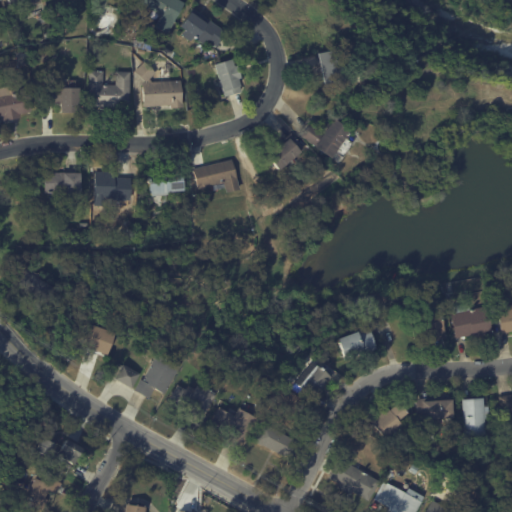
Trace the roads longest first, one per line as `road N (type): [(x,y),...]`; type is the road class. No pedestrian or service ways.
road 1 (tertiary): [(0,332),(23,361),(126,435),(279,511)]
road 2 (residential): [(284,511),(363,386),(397,374),(511,365)]
road 3 (residential): [(111,145),(184,142),(256,121),(282,72),(261,16),(238,0)]
